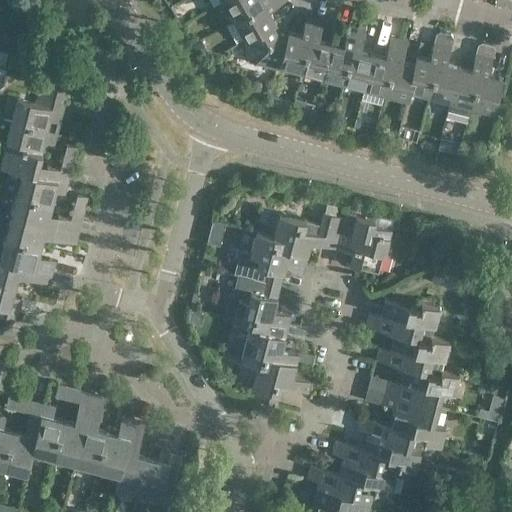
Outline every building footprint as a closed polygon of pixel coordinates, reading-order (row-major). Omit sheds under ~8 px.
[(224,0),(235,19),(268,0),(224,0)] [(268,0),(235,19),(245,37),(249,34),(272,22),(272,23),(276,21),(270,10),(286,0),(268,0)] [(280,64),(301,69),(315,16),(307,14),(302,34),(289,30),(288,35),(280,64)] [(322,75),(331,42),(319,38),(324,19),(315,16),(301,69),(322,75)] [(279,67),(280,64),(288,35),(278,32),(272,23),(272,22),(249,34),(245,37),(246,37),(242,39),(255,61),(279,67)] [(322,75),(344,81),(357,28),(349,25),(344,45),(331,42),(322,75)] [(364,86),(373,53),(362,50),(367,30),(357,28),(344,81),(364,86)] [(409,88),(410,88),(429,93),(445,32),(440,30),(436,33),(429,57),(417,54),(414,64),(415,64),(409,88)] [(429,93),(450,99),(459,65),(446,62),(453,37),(451,33),(445,32),(429,93)] [(364,86),(386,91),(399,39),(391,36),(386,56),(373,53),(364,86)] [(407,97),(410,88),(409,88),(415,64),(414,64),(403,61),(408,41),(399,39),(386,91),(407,97)] [(468,115),(471,104),(487,43),(481,41),(477,43),(471,68),(459,65),(450,99),(447,109),(468,115)] [(492,44),(487,43),(471,104),(493,110),(502,77),(488,73),(494,48),(492,44)] [(66,99),(68,89),(41,82),(39,91),(66,99)] [(60,122),(63,110),(66,99),(39,91),(36,103),(18,99),(13,120),(48,129),(51,120),(60,122)] [(275,104),(280,106),(280,105),(282,98),(271,95),(271,96),(269,103),(275,104)] [(295,97),(292,108),(302,111),(305,100),(295,97)] [(13,120),(7,142),(43,152),(45,141),(54,143),(57,132),(48,129),(13,120)] [(1,166),(12,169),(22,172),(23,169),(68,181),(70,170),(49,165),(48,166),(39,164),(43,152),(7,142),(1,166)] [(76,146),(67,143),(64,154),(74,156),(76,146)] [(17,191),(52,200),(55,190),(65,192),(68,181),(23,169),(22,172),(12,169),(7,189),(17,192),(17,191)] [(12,213),(78,231),(81,219),(58,214),(58,215),(49,213),(52,200),(17,191),(17,192),(12,213)] [(74,203),(85,206),(87,196),(77,193),(74,203)] [(334,247),(340,223),(342,216),(324,211),(321,222),(279,212),(274,234),(281,236),(279,246),(306,253),(309,241),(334,247)] [(344,211),(342,216),(340,223),(334,247),(352,252),(349,263),(379,271),(383,254),(384,254),(391,227),(374,223),(375,219),(344,211)] [(52,237),(75,243),(78,231),(12,213),(6,235),(41,244),(44,233),(52,235),(52,237)] [(257,229),(251,253),(240,251),(235,271),(236,271),(254,276),(280,283),(287,258),(304,262),(306,253),(279,246),(281,236),(274,234),(257,229)] [(6,235),(1,256),(53,270),(55,259),(47,257),(46,258),(38,256),(41,244),(6,235)] [(0,256),(0,279),(16,283),(18,273),(27,276),(26,277),(49,283),(53,270),(1,256),(1,257),(0,256)] [(280,283),(254,276),(236,271),(225,316),(251,323),(260,325),(263,316),(289,323),(291,313),(274,308),(280,283)] [(0,316),(16,320),(17,319),(22,299),(12,296),(16,283),(0,279),(0,316)] [(418,306),(389,298),(384,297),(380,314),(368,311),(365,324),(393,332),(398,333),(399,332),(418,337),(428,339),(429,334),(431,334),(438,305),(420,300),(418,306)] [(242,358),(259,362),(266,364),(269,354),(297,361),(299,353),(282,348),(289,323),(263,316),(260,325),(251,323),(242,358)] [(448,339),(431,334),(429,334),(428,339),(418,337),(399,332),(398,333),(393,332),(389,347),(379,345),(375,359),(404,366),(409,367),(409,366),(427,371),(427,370),(438,372),(440,367),(441,367),(448,339)] [(259,362),(250,396),(277,403),(282,382),(308,389),(310,379),(293,374),(297,361),(269,354),(266,364),(259,362)] [(409,366),(409,367),(404,366),(400,381),(389,378),(385,392),(437,405),(442,387),(454,391),(459,372),(441,367),(440,367),(438,372),(427,370),(427,371),(409,366)] [(66,396),(68,387),(57,384),(55,393),(66,396)] [(54,455),(76,461),(94,393),(82,390),(76,414),(77,414),(75,421),(64,418),(54,455)] [(393,406),(389,422),(394,423),(394,424),(412,429),(412,430),(423,433),(421,439),(439,443),(445,424),(433,421),(437,405),(385,392),(382,403),(393,406)] [(105,396),(94,393),(76,461),(98,467),(108,430),(96,427),(98,420),(99,420),(105,396)] [(488,417),(499,420),(506,396),(494,393),(488,417)] [(16,407),(19,397),(8,394),(5,404),(16,407)] [(45,404),(44,404),(33,401),(27,424),(28,425),(26,433),(14,430),(5,465),(27,470),(33,450),(45,404)] [(55,407),(45,404),(33,450),(54,455),(64,418),(53,416),(55,407)] [(368,431),(364,446),(369,447),(369,448),(388,453),(388,454),(398,457),(396,463),(398,463),(415,468),(420,449),(407,446),(412,430),(412,429),(394,424),(394,423),(389,422),(360,414),(357,427),(368,431)] [(0,463),(5,465),(14,430),(3,427),(5,417),(0,415),(0,463)] [(118,433),(108,430),(98,467),(118,472),(121,473),(135,418),(122,415),(119,426),(120,426),(118,433)] [(114,486),(137,492),(147,456),(135,453),(137,445),(139,445),(145,421),(135,418),(121,473),(118,472),(114,486)] [(345,454),(340,470),(345,471),(345,473),(364,478),(374,481),(372,487),(374,487),(391,491),(398,463),(396,463),(398,457),(388,454),(388,453),(369,448),(369,447),(364,446),(336,438),(332,451),(345,454)] [(182,456),(172,453),(160,450),(157,459),(147,456),(137,492),(170,501),(182,456)] [(345,473),(345,471),(340,470),(312,462),(308,476),(319,478),(310,511),(349,511),(351,511),(366,511),(374,487),(372,487),(374,481),(364,478),(345,473)] [(7,505),(4,511),(16,511),(18,506),(7,503),(7,505)]
